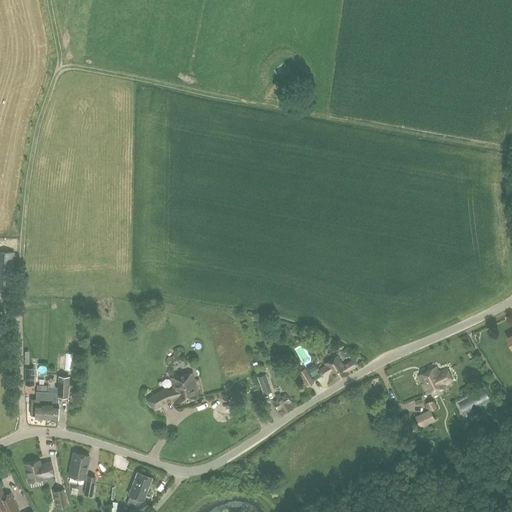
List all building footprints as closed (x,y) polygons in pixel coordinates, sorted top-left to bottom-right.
[(290,71),(284,62),(274,70),(281,79),(290,71)] [(14,252),(0,251),(0,289),(12,290),(14,252)] [(68,342),(77,342),(76,324),(67,325),(68,342)] [(331,372),(336,381),(349,373),(347,371),(358,364),(354,358),(343,365),(338,355),(325,363),(326,366),(321,369),(321,372),(322,375),(324,375),(331,372)] [(49,391),(47,417),(59,418),(60,397),(60,396),(69,397),(71,364),(71,358),(60,357),(58,385),(49,385),(49,391)] [(255,365),(257,373),(265,371),(264,366),(261,367),(259,364),(255,365)] [(34,367),(26,367),(25,383),(33,383),(34,367)] [(437,367),(418,375),(427,394),(444,387),(443,386),(454,381),(448,367),(438,371),(437,367)] [(298,371),(307,386),(313,382),(305,368),(298,371)] [(158,406),(159,406),(161,404),(166,402),(171,400),(176,398),(177,402),(199,397),(193,373),(172,377),(174,389),(168,391),(168,388),(163,390),(154,395),(152,396),(152,397),(151,397),(151,398),(150,399),(150,400),(150,401),(150,402),(151,403),(152,404),(152,405),(153,406),(154,406),(155,406),(156,406),(157,406),(158,406)] [(267,374),(257,376),(263,394),(273,392),(267,374)] [(239,383),(224,388),(227,395),(247,389),(244,381),(239,383)] [(47,417),(49,391),(37,390),(37,403),(30,403),(30,414),(31,416),(36,416),(36,417),(47,417)] [(282,414),(294,406),(286,393),(282,396),(280,393),(276,396),(278,399),(274,402),(282,414)] [(416,415),(422,428),(436,421),(432,411),(438,408),(435,400),(426,403),(429,410),(416,415)] [(90,455),(74,451),(70,475),(86,478),(90,455)] [(45,476),(56,473),(53,461),(42,463),(42,459),(27,463),(30,481),(31,485),(33,486),(44,484),(45,482),(45,478),(45,476)] [(144,497),(152,477),(138,471),(129,494),(131,494),(127,502),(135,505),(139,511),(149,505),(144,497)] [(93,495),(95,482),(96,476),(89,475),(85,493),(93,495)] [(0,510),(2,510),(2,511),(13,511),(19,509),(14,497),(8,500),(2,488),(0,488),(0,510)] [(65,488),(58,490),(55,490),(57,498),(58,506),(68,504),(65,488)]
